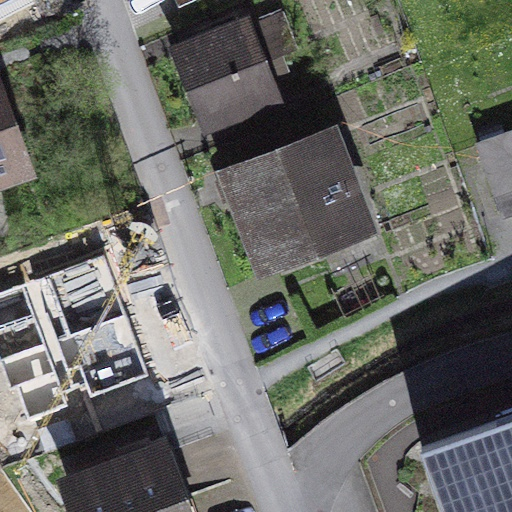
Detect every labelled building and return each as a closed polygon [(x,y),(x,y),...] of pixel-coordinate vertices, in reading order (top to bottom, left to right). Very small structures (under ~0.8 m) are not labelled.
[(277,58),(263,24),(185,55),(211,122),(273,97),(260,65),(277,58)] [(0,174),(23,166),(0,105),(0,174)] [(511,133),(478,145),(504,219),(511,215),(511,133)] [(365,227),(332,139),(232,176),(266,264),(365,227)] [(0,396),(84,366),(51,277),(1,294),(0,292),(0,396)] [(511,511),(511,416),(422,448),(444,511),(511,511)] [(135,443),(70,466),(87,511),(196,511),(172,447),(141,458),(135,443)]
